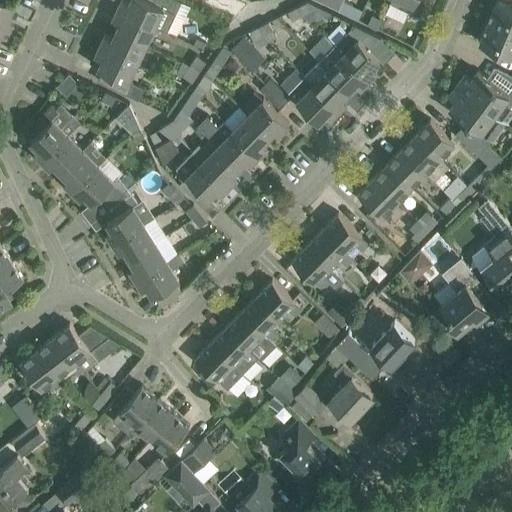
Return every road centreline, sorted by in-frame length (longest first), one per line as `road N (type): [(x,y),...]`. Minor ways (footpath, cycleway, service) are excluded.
road 1 (residential): [(67,287),(138,330),(169,329),(416,77),(457,0)]
road 2 (tertiary): [(331,511),(511,353)]
road 3 (residential): [(0,148),(67,287)]
road 4 (residential): [(51,0),(0,112)]
